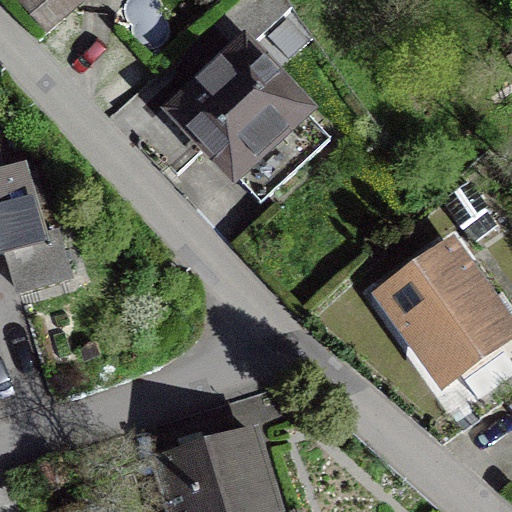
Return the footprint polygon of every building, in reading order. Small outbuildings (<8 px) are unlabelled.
[(254,44),(295,7),(289,2),(291,0),(240,0),(211,27),(231,49),(160,114),(234,195),(242,188),(260,207),(332,142),(314,122),(320,117),(254,44)] [(0,262),(6,261),(17,299),(75,282),(60,231),(48,235),(40,209),(52,205),(42,172),(30,175),(27,165),(8,170),(0,143),(0,262)] [(442,204),(472,247),(501,228),(471,184),(442,204)] [(496,296),(455,239),(371,298),(441,397),(463,382),(477,402),(511,377),(511,362),(505,352),(511,347),(511,304),(502,291),(496,296)] [(284,511),(260,429),(205,445),(202,434),(177,441),(181,452),(150,462),(164,511),(284,511)]
